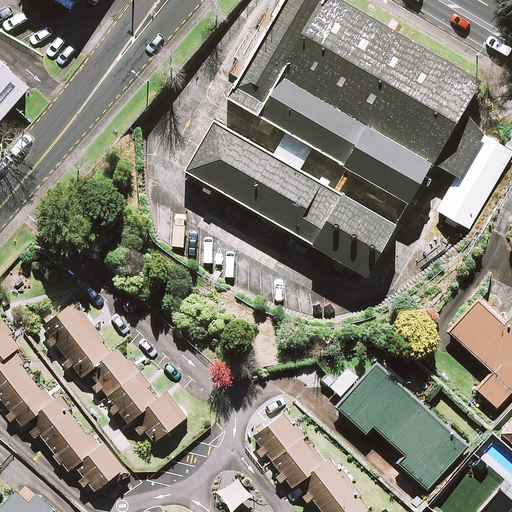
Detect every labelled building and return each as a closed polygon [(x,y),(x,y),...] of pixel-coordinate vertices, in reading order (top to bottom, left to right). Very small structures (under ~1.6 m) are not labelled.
[(285,0),(228,99),(413,206),(467,112),(484,82),(342,0),(285,0)] [(0,119),(33,81),(0,52),(0,119)] [(400,226),(216,120),(186,171),(369,278),(400,226)] [(511,158),(511,150),(486,135),(461,179),(457,177),(437,211),(470,230),(511,158)] [(204,277),(175,262),(168,277),(197,291),(204,277)] [(506,321),(481,298),(450,332),(493,372),(478,389),(498,408),(511,392),(511,314),(506,321)] [(114,352),(75,301),(44,325),(84,377),(91,372),(140,435),(146,430),(155,442),(187,418),(167,393),(159,399),(120,348),(114,352)] [(22,345),(3,320),(0,322),(0,395),(33,439),(41,433),(70,471),(77,465),(96,490),(124,469),(103,441),(97,445),(58,393),(50,399),(14,352),(22,345)] [(467,446),(378,363),(338,406),(367,434),(375,426),(406,455),(400,463),(427,488),(467,446)] [(325,463),(285,412),(255,436),(294,487),(301,482),(324,511),(365,511),(370,508),(331,458),(325,463)] [(511,419),(501,432),(511,441),(511,419)] [(33,502),(19,489),(0,510),(0,511),(60,511),(40,494),(33,502)]
